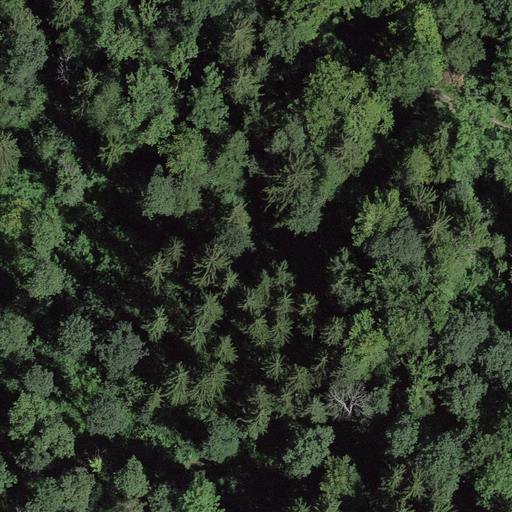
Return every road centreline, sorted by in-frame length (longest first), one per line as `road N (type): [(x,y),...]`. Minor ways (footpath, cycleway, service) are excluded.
road 1 (track): [(0,233),(160,234),(304,265),(511,335)]
road 2 (track): [(495,511),(291,472),(0,460)]
road 3 (track): [(279,0),(374,67),(511,136)]
